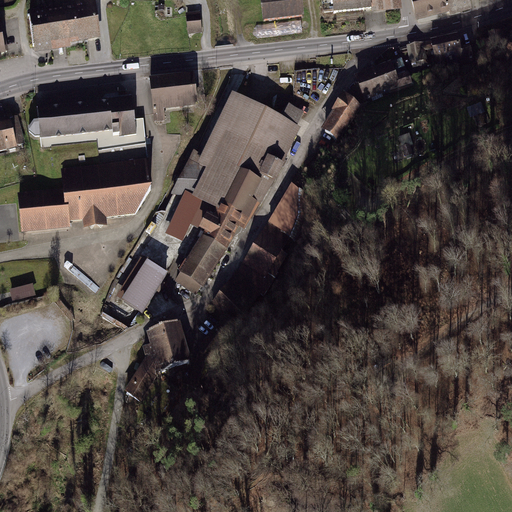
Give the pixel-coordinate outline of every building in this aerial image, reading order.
[(307,0),(269,0),(266,0),(269,28),(310,23),(307,0)] [(334,0),(335,12),(397,6),(396,0),(334,0)] [(411,0),(418,21),(449,12),(450,16),(473,10),(470,0),(411,0)] [(94,4),(30,14),(35,46),(99,37),(94,4)] [(201,12),(187,14),(189,36),(203,34),(201,12)] [(459,38),(433,43),(437,62),(463,57),(459,38)] [(427,45),(409,49),(412,64),(430,60),(427,45)] [(389,68),(360,80),(367,97),(396,85),(389,68)] [(194,76),(152,81),(156,111),(197,107),(194,76)] [(285,124),(235,99),(199,167),(208,172),(194,199),(213,210),(199,236),(203,238),(231,252),(252,210),(259,213),(309,117),(293,109),(285,124)] [(345,99),(326,127),(341,137),(360,110),(345,99)] [(133,100),(39,110),(42,142),(136,132),(133,100)] [(0,151),(19,147),(10,112),(0,114),(0,151)] [(485,116),(475,121),(478,128),(489,123),(485,116)] [(411,136),(402,139),(405,148),(414,145),(411,136)] [(146,161),(64,171),(66,191),(20,195),(24,232),(67,228),(66,221),(134,215),(149,187),(146,161)] [(205,291),(231,252),(203,238),(178,275),(205,291)] [(170,277),(149,264),(124,304),(146,317),(170,277)] [(246,281),(229,303),(239,311),(256,289),(246,281)] [(15,303),(38,296),(34,285),(12,291),(15,303)] [(184,327),(149,334),(157,372),(192,365),(184,327)]
